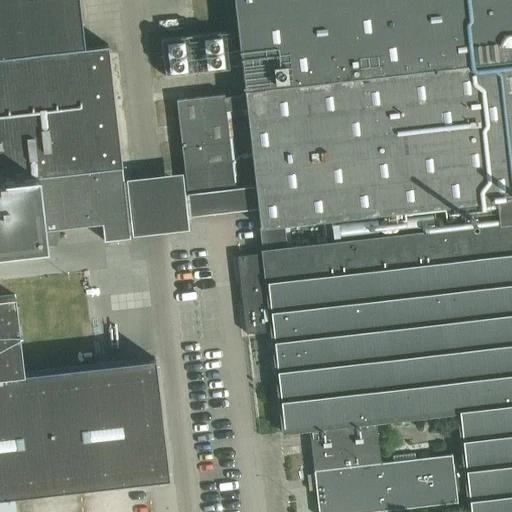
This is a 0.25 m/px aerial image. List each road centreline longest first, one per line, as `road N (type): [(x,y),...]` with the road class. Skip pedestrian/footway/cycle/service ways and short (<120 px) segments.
road 1 (unknown): [(224,232),(259,511)]
road 2 (unknown): [(0,242),(157,224)]
